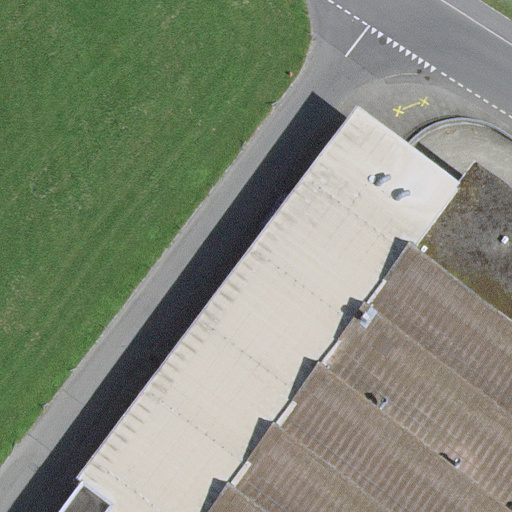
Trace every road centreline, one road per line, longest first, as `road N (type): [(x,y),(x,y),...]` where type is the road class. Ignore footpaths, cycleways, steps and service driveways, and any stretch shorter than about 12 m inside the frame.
road 1 (residential): [(0,507),(383,0)]
road 2 (tertiary): [(511,82),(383,0)]
